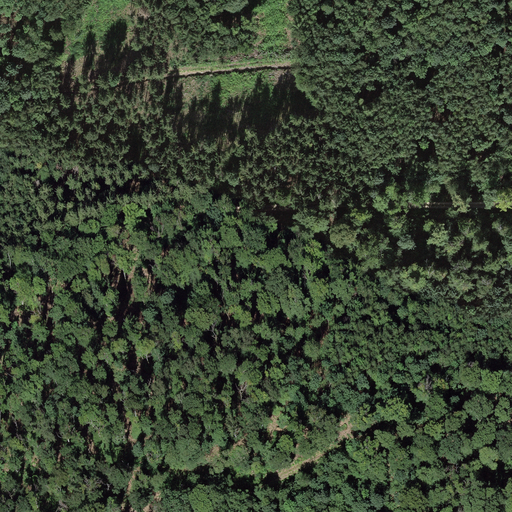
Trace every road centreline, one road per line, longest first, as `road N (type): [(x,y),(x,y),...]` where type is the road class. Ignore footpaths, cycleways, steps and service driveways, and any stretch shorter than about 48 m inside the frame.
road 1 (track): [(511,206),(223,209),(141,219),(0,267)]
road 2 (track): [(511,52),(146,72),(49,92),(0,113)]
road 3 (track): [(511,398),(305,469),(224,511)]
